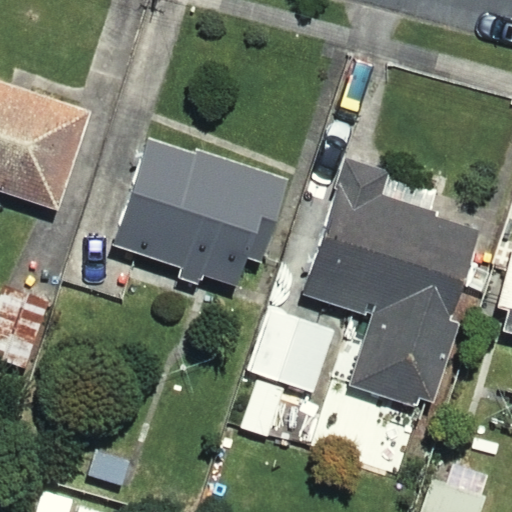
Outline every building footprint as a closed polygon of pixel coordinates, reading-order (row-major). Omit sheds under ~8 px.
[(76,107),(0,82),(0,198),(42,213),(76,107)] [(127,132),(96,244),(227,281),(234,254),(264,263),(287,177),(127,132)] [(255,294),(231,369),(241,373),(220,435),(260,448),(280,385),(312,396),(318,377),(416,409),(476,224),(322,174),(280,302),(255,294)] [(511,243),(496,327),(511,330),(511,243)] [(0,366),(17,372),(39,303),(0,290),(0,366)] [(476,511),(484,485),(413,465),(399,511),(476,511)]
